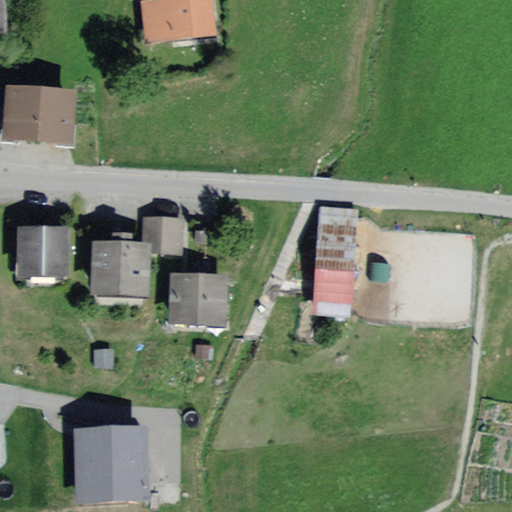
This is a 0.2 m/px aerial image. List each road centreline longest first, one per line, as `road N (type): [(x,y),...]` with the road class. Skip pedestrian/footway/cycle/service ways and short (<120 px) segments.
road 1 (residential): [(0,171),(511,209)]
road 2 (track): [(511,239),(490,248),(452,501),(432,511)]
